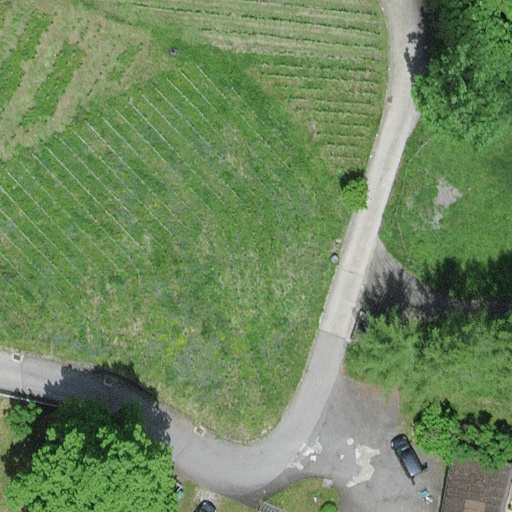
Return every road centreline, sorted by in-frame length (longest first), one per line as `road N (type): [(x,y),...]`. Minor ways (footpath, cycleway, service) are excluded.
road 1 (track): [(302,427),(345,296),(397,88),(385,0)]
road 2 (unclassified): [(0,366),(126,408),(230,464),(279,458),(302,427)]
road 3 (track): [(345,296),(445,315),(511,307)]
